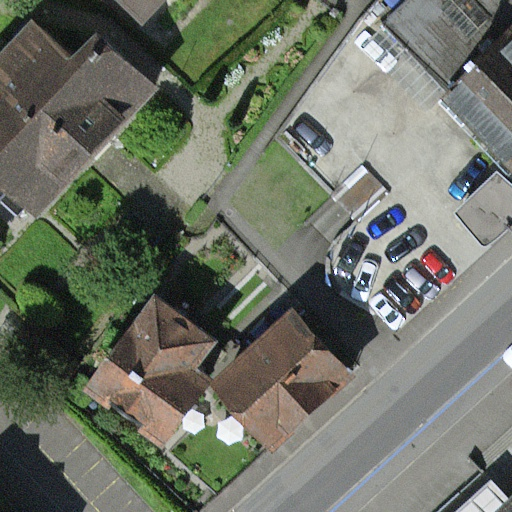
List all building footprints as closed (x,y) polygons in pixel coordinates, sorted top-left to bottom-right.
[(131,0),(148,16),(164,0),(131,0)] [(511,0),(411,0),(386,24),(451,94),(441,104),(464,127),(474,117),(479,121),(511,156),(511,0)] [(0,167),(41,206),(104,138),(152,86),(106,39),(80,67),(41,30),(0,70),(0,167)] [(511,179),(499,169),(456,210),(487,244),(501,232),(511,223),(511,179)] [(163,304),(99,388),(166,438),(210,380),(193,367),(212,341),(163,304)] [(222,386),(276,445),(353,374),(299,315),(222,386)] [(453,511),(496,511),(508,501),(491,478),(453,511)] [(511,511),(511,504),(508,501),(496,511),(511,511)]
